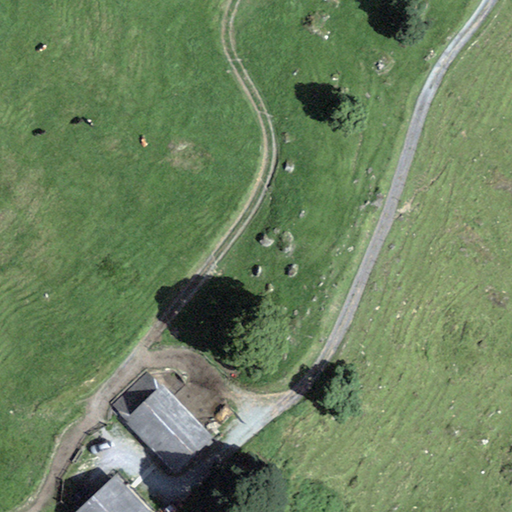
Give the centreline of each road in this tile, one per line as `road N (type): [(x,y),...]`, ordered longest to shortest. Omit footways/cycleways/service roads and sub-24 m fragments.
road 1 (track): [(489,0),(436,75),(350,306),(309,379),(190,482),(154,484),(123,462),(102,435),(99,403)]
road 2 (track): [(99,403),(259,192),(270,150),(266,118),(227,39),(235,0)]
road 3 (track): [(99,403),(28,511)]
